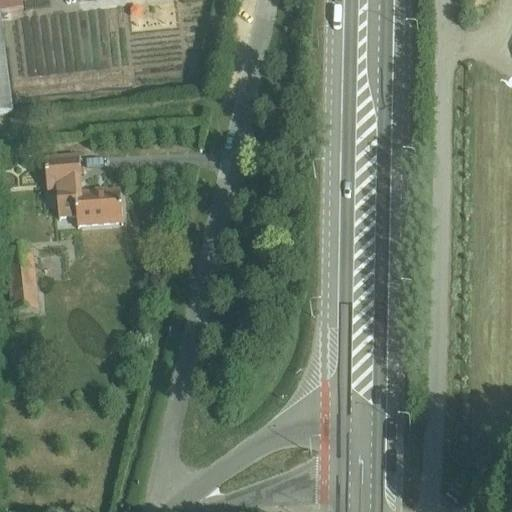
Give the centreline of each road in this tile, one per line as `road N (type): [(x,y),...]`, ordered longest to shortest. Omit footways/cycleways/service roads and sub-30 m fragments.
road 1 (unclassified): [(266,0),(163,464),(178,505)]
road 2 (unclassified): [(432,511),(444,0)]
road 3 (primary): [(359,427),(371,0)]
road 4 (unclassified): [(359,427),(324,425),(278,439),(178,505)]
road 5 (unclassified): [(178,505),(312,488),(350,511)]
